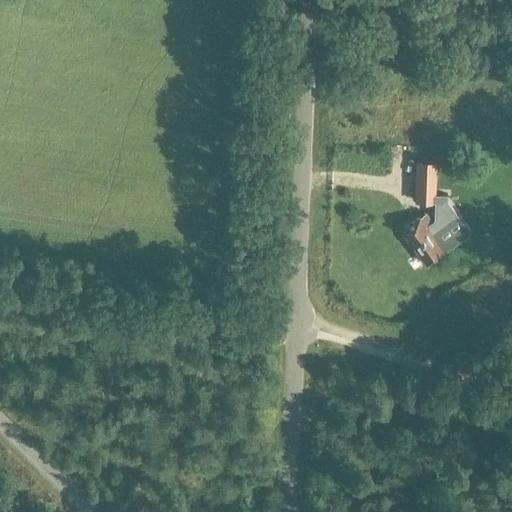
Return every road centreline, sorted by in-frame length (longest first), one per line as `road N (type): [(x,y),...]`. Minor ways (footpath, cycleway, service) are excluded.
road 1 (tertiary): [(287,511),(307,0)]
road 2 (track): [(300,319),(511,377)]
road 3 (unclassified): [(90,511),(0,425)]
